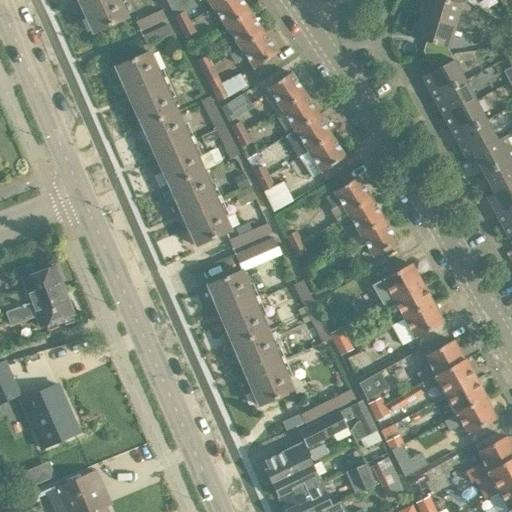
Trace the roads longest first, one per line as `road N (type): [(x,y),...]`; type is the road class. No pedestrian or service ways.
road 1 (residential): [(511,352),(313,22)]
road 2 (secondary): [(224,511),(84,196)]
road 3 (secondary): [(84,196),(0,0)]
